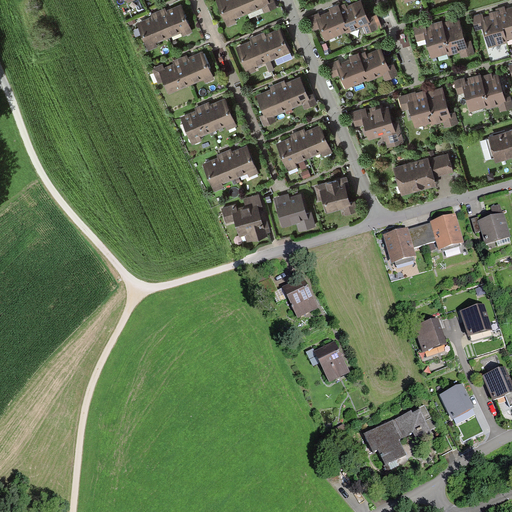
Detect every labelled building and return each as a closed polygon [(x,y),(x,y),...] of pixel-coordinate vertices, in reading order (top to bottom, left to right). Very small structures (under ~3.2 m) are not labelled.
[(266,0),(215,0),(224,20),(267,3),(266,0)] [(318,26),(324,41),(360,26),(362,29),(373,25),(368,14),(363,16),(356,0),(352,0),(342,5),(341,3),(328,8),(329,10),(318,15),(317,13),(307,16),(313,28),(318,26)] [(481,25),(486,43),(508,37),(501,11),(500,6),(493,8),(493,10),(481,14),(478,15),(481,25)] [(181,8),(138,26),(147,49),(190,31),(181,8)] [(511,8),(501,11),(508,37),(509,40),(511,39),(511,8)] [(474,27),(481,25),(478,15),(481,14),(480,10),(470,13),(474,27)] [(424,37),(428,50),(450,44),(444,23),(442,18),(435,20),(436,23),(424,26),(421,27),(424,37)] [(457,19),(444,23),(450,44),(451,47),(459,44),(462,53),(474,49),(470,37),(464,39),(457,19)] [(417,39),(424,37),(421,27),(424,26),(423,22),(413,25),(417,39)] [(279,30),(236,47),(245,70),(288,52),(279,30)] [(338,72),(343,87),(380,74),(381,77),(392,73),(389,62),(383,64),(377,46),(362,51),(362,49),(348,54),(349,56),(338,60),(337,58),(328,61),(332,74),(338,72)] [(202,53),(159,71),(168,94),(211,76),(202,53)] [(463,92),(466,105),(489,99),(483,78),(481,73),(475,75),(475,77),(463,81),(460,82),(463,92)] [(496,74),(483,78),(489,99),(490,102),(497,100),(500,109),(511,105),(509,94),(502,95),(496,74)] [(456,94),(463,92),(460,82),(463,81),(462,77),(452,80),(456,94)] [(299,79),(256,97),(266,120),(309,102),(299,79)] [(407,106),(411,119),(433,113),(428,92),(426,87),(419,89),(420,92),(408,95),(405,96),(407,106)] [(441,89),(428,92),(433,113),(434,117),(442,114),(445,123),(457,120),(454,108),(447,110),(441,89)] [(401,108),(407,106),(405,96),(408,95),(407,91),(397,94),(401,108)] [(225,101),(182,119),(192,142),(235,124),(225,101)] [(362,119),(367,135),(382,131),(385,143),(402,139),(396,119),(390,121),(386,106),(379,107),(378,103),(371,104),(373,109),(365,111),(363,106),(352,110),(355,121),(362,119)] [(511,127),(489,134),(496,156),(511,151),(511,127)] [(321,128),(278,146),(288,168),(331,151),(321,128)] [(247,150),(204,168),(213,191),(256,173),(247,150)] [(446,152),(427,157),(431,174),(450,169),(446,152)] [(426,155),(393,164),(400,190),(433,181),(431,174),(427,157),(426,155)] [(320,195),(325,209),(340,205),(343,213),(356,209),(352,197),(347,198),(343,184),(347,183),(344,175),(315,184),(318,196),(320,195)] [(306,213),(301,193),(276,200),(283,224),(298,220),(300,228),(314,224),(311,212),(306,213)] [(234,218),(238,233),(243,232),(245,240),(264,235),(262,230),(268,229),(258,194),(244,198),(245,203),(236,206),(235,201),(220,206),(224,221),(234,218)] [(452,215),(430,221),(434,238),(437,249),(459,243),(452,215)] [(474,233),(481,231),(479,222),(477,216),(470,218),(474,233)] [(481,231),(484,244),(507,238),(502,216),(479,222),(481,231)] [(404,228),(409,245),(434,238),(430,221),(404,228)] [(404,228),(383,234),(390,261),(412,255),(409,245),(404,228)] [(303,277),(283,286),(298,319),(318,310),(303,277)] [(460,312),(469,338),(493,330),(484,304),(474,307),(460,312)] [(414,326),(423,352),(447,344),(438,318),(429,321),(414,326)] [(334,340),(313,350),(329,383),(350,373),(334,340)] [(483,377),(493,401),(505,396),(510,408),(511,407),(511,385),(505,368),(496,371),(483,377)] [(452,390),(440,396),(452,420),(475,409),(463,385),(452,390)] [(410,413),(364,436),(369,446),(373,454),(378,452),(385,466),(408,455),(401,441),(412,436),(419,449),(436,440),(432,431),(436,428),(425,406),(420,408),(421,411),(411,415),(410,413)] [(343,424),(334,429),(337,435),(346,431),(343,424)]
